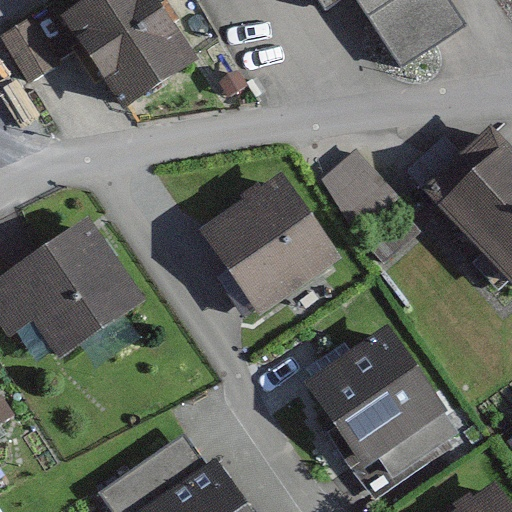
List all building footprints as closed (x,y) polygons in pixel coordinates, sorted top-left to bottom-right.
[(146,0),(80,0),(51,19),(110,111),(187,63),(146,0)] [(285,0),(303,25),(339,0),(285,0)] [(511,167),(486,139),(415,204),(510,308),(511,305),(511,167)] [(354,161),(319,189),(386,271),(421,243),(354,161)] [(271,189),(193,243),(251,326),(329,272),(271,189)] [(80,223),(0,279),(0,341),(24,325),(57,370),(142,310),(80,223)] [(378,339),(299,396),(359,478),(437,421),(378,339)] [(241,511),(208,463),(136,511),(241,511)] [(500,511),(484,487),(448,511),(500,511)]
